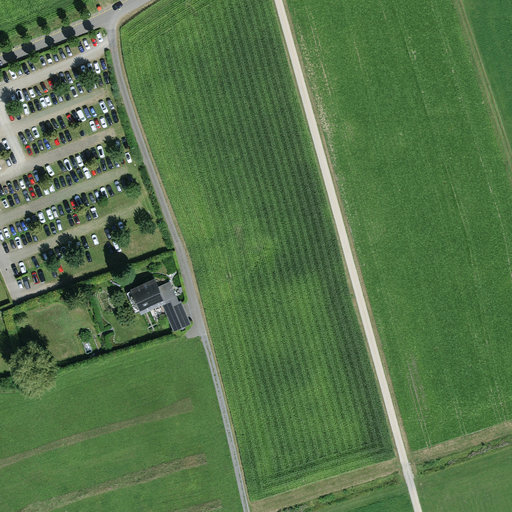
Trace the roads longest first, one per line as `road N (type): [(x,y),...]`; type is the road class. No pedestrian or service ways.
road 1 (track): [(416,511),(277,0)]
road 2 (track): [(107,17),(119,80),(184,261),(247,511)]
road 3 (track): [(457,0),(511,173)]
road 4 (residential): [(138,0),(0,59)]
